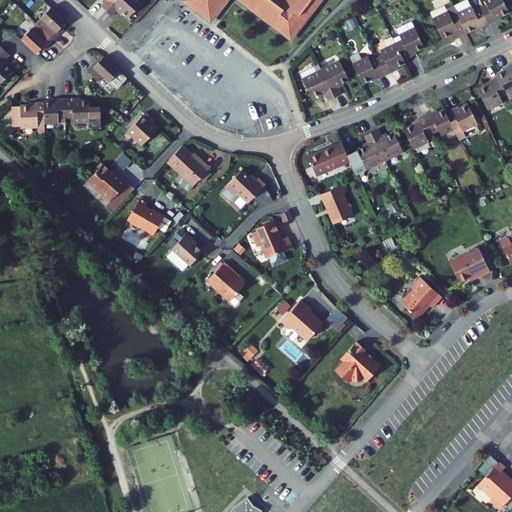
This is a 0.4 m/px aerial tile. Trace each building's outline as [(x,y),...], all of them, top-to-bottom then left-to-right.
[(117,0),(111,8),(116,13),(122,6),(132,15),(145,0),(117,0)] [(185,0),(184,3),(186,4),(184,6),(208,24),(210,22),(212,23),(217,17),(216,14),(219,14),(221,13),(223,11),(225,9),(226,7),(226,4),(226,1),(228,1),(228,0),(238,0),(237,1),(253,13),(255,10),(263,15),(261,18),(277,30),(278,28),(290,36),(291,35),(293,36),(302,24),(304,25),(315,9),(312,7),(317,0),(318,0),(321,2),(321,0),(287,0),(286,2),(283,0),(185,0)] [(489,8),(482,11),(491,28),(499,25),(498,22),(511,15),(502,0),(494,0),(487,4),(489,8)] [(456,10),(468,34),(469,36),(483,29),(484,32),(491,28),(482,11),(477,14),(475,10),(474,10),(470,3),(456,10)] [(42,20),(47,26),(59,36),(64,30),(62,28),(71,18),(56,4),(42,20)] [(436,23),(445,42),(459,35),(460,37),(468,34),(456,10),(450,13),(448,9),(433,16),(437,23),(436,23)] [(27,37),(41,50),(50,41),(53,43),(59,36),(47,26),(43,31),(37,26),(27,37)] [(399,32),(402,39),(414,32),(411,26),(399,32)] [(398,46),(398,47),(406,64),(414,60),(412,57),(424,52),(414,32),(402,39),(404,43),(398,46)] [(387,45),(390,52),(398,47),(398,46),(396,42),(395,41),(387,45)] [(0,57),(10,47),(5,42),(0,46),(0,57)] [(0,57),(0,78),(5,83),(19,68),(9,59),(16,52),(10,47),(0,57)] [(385,59),(380,62),(388,79),(396,76),(394,73),(408,66),(406,64),(398,47),(390,52),(383,55),(385,59)] [(103,79),(109,85),(119,74),(103,59),(95,69),(92,67),(85,74),(98,85),(103,79)] [(371,61),(356,68),(366,87),(379,81),(380,83),(388,79),(380,62),(373,65),(371,61)] [(498,74),(499,77),(508,95),(511,102),(511,63),(508,65),(510,68),(498,74)] [(342,66),(326,74),(339,102),(345,99),(341,91),(352,85),(342,66)] [(304,78),(307,84),(326,74),(323,69),(304,78)] [(307,84),(316,102),(327,97),(331,106),(339,102),(326,74),(307,84)] [(480,90),(489,108),(505,101),(503,97),(508,95),(499,77),(492,80),(494,83),(480,90)] [(79,93),(70,94),(71,114),(78,113),(78,118),(96,117),(96,124),(107,124),(106,102),(95,102),(95,96),(79,97),(79,93)] [(61,98),(49,98),(50,119),(71,118),(71,114),(70,94),(61,94),(61,98)] [(26,102),(27,123),(50,122),(50,119),(49,98),(40,98),(40,102),(26,102)] [(27,123),(26,102),(17,103),(18,123),(27,123)] [(131,128),(146,141),(162,124),(153,115),(155,113),(149,108),(131,128)] [(458,114),(449,118),(456,132),(464,147),(470,143),(467,136),(482,129),(472,110),(459,117),(458,114)] [(434,117),(427,120),(436,138),(442,135),(444,139),(456,132),(449,118),(447,114),(436,119),(434,117)] [(407,134),(416,153),(432,145),(430,141),(436,138),(427,120),(420,124),(421,127),(407,134)] [(382,133),(375,137),(389,165),(407,155),(398,137),(386,142),(382,133)] [(370,172),(371,174),(389,165),(375,137),(368,140),(373,149),(361,155),(370,172)] [(178,160),(204,185),(222,167),(216,161),(214,162),(194,143),(178,160)] [(353,162),(346,147),(313,162),(321,180),(344,170),(343,167),(353,162)] [(122,154),(114,163),(123,171),(131,162),(122,154)] [(370,172),(361,155),(353,159),(361,176),(370,172)] [(98,179),(120,200),(115,205),(122,212),(144,188),(125,171),(122,174),(119,172),(121,170),(113,163),(98,179)] [(266,179),(253,167),(232,190),(242,200),(245,200),(252,193),(259,201),(277,182),(269,175),(266,179)] [(353,195),(349,188),(325,199),(339,229),(363,218),(353,195)] [(157,201),(149,197),(137,218),(139,219),(139,220),(149,226),(151,225),(163,232),(174,214),(162,207),(162,208),(155,205),(157,201)] [(281,215),(285,224),(293,220),(289,212),(281,215)] [(281,240),(273,222),(256,229),(257,232),(251,235),(257,249),(262,247),(267,259),(268,258),(272,268),(286,262),(282,252),(292,248),(287,238),(281,240)] [(182,247),(199,263),(212,250),(201,240),(203,237),(197,231),(182,247)] [(511,236),(504,239),(503,241),(511,259),(511,236)] [(481,245),(452,259),(461,280),(477,272),(478,275),(492,268),(481,245)] [(234,260),(217,279),(244,304),(252,295),(247,290),(255,282),(240,267),(241,266),(234,260)] [(419,274),(411,282),(411,287),(402,298),(402,302),(416,315),(428,302),(430,304),(440,293),(419,274)] [(314,308),(313,308),(304,299),(284,320),(291,326),(288,329),(289,332),(297,340),(303,334),(307,337),(312,337),(326,322),(318,315),(317,316),(313,313),(314,311),(314,310),(315,310),(315,309),(314,309),(314,308)] [(334,363),(346,373),(350,368),(351,369),(351,371),(360,371),(360,369),(361,367),(366,372),(380,356),(373,350),(371,352),(363,344),(365,341),(355,333),(340,349),(343,352),(334,363)] [(487,497),(496,505),(511,487),(511,478),(507,474),(506,476),(497,468),(502,463),(495,457),(474,481),(489,494),(487,497)]
